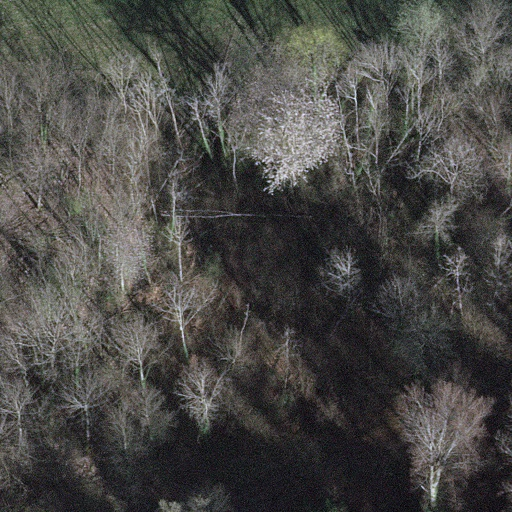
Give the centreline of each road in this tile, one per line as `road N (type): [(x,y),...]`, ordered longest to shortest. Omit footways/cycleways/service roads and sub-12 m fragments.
road 1 (track): [(164,511),(367,446),(511,366)]
road 2 (track): [(367,446),(511,398)]
